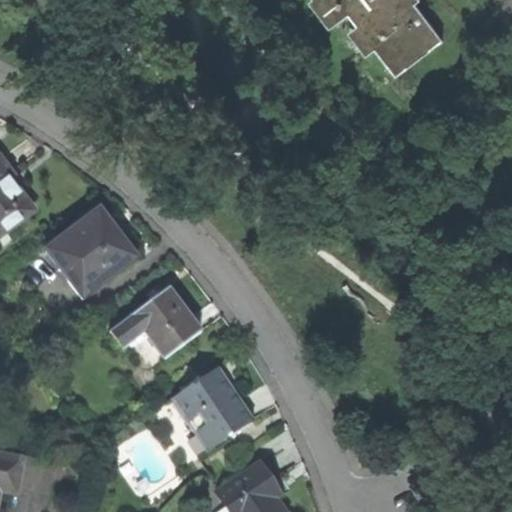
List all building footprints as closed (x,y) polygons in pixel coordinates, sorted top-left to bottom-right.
[(395,76),(442,39),(414,2),(417,0),(313,0),(324,14),(338,3),(395,76)] [(0,236),(32,213),(17,193),(8,180),(11,177),(0,161),(0,236)] [(98,212),(43,252),(81,302),(136,261),(124,244),(118,236),(116,237),(98,212)] [(167,291),(130,319),(163,363),(200,335),(183,313),(167,291)] [(191,389),(170,403),(205,454),(226,441),(225,437),(228,435),(230,437),(253,421),(235,393),(219,370),(196,386),(198,389),(194,391),(191,389)] [(0,492),(14,495),(20,463),(0,459),(0,492)] [(258,465),(216,494),(228,511),(281,511),(272,497),(277,494),(269,481),(258,465)]
